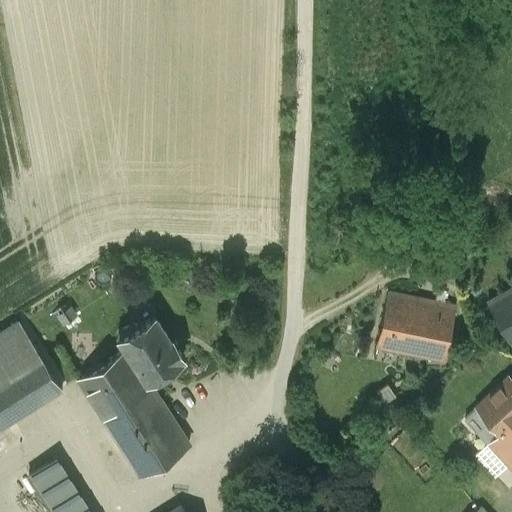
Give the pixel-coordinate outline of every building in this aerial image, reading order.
[(511,285),(487,299),(511,342),(511,341),(511,285)] [(455,305),(388,291),(376,346),(442,359),(455,305)] [(154,315),(140,324),(139,324),(131,323),(121,330),(118,338),(124,347),(145,380),(147,379),(183,356),(171,338),(170,339),(154,315)] [(19,320),(0,331),(0,371),(37,349),(19,320)] [(124,347),(77,378),(139,473),(188,444),(189,444),(147,379),(145,380),(124,347)] [(37,349),(0,371),(0,426),(62,388),(37,349)] [(511,377),(510,375),(475,407),(476,408),(487,420),(476,429),(488,442),(488,441),(511,418),(511,377)] [(476,408),(466,418),(476,429),(487,420),(476,408)] [(511,418),(488,441),(495,449),(511,467),(511,418)] [(488,442),(475,454),(482,461),(495,449),(488,441),(488,442)] [(246,447),(224,455),(229,468),(251,460),(246,447)] [(38,486),(29,472),(0,490),(14,511),(55,511),(39,486),(38,486)]
